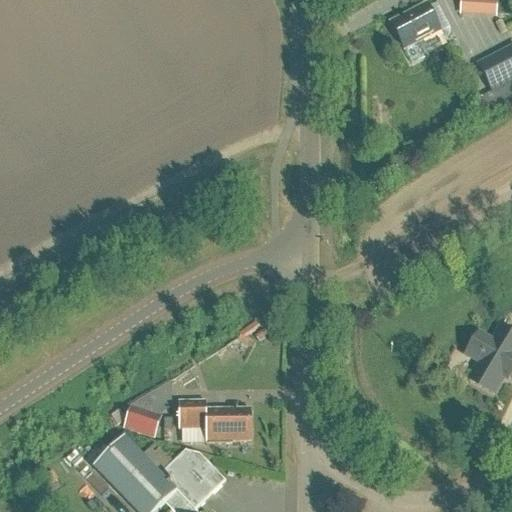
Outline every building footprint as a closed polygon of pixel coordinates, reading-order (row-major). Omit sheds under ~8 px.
[(456,0),(454,15),(492,21),(495,0),(456,0)] [(425,8),(389,26),(403,54),(440,35),(425,8)] [(511,104),(511,48),(475,68),(490,96),(478,103),(486,118),(511,104)] [(469,383),(493,397),(503,381),(507,384),(511,375),(511,337),(500,331),(492,345),(478,337),(466,359),(477,366),(476,367),(478,368),(469,383)] [(231,446),(250,445),(249,413),(206,414),(205,405),(178,406),(178,433),(205,433),(205,448),(231,447),(231,446)] [(160,423),(129,413),(122,435),(153,445),(160,423)] [(164,423),(164,434),(172,434),(172,423),(164,423)] [(195,511),(224,485),(198,459),(184,456),(160,479),(124,441),(93,471),(131,511),(160,511),(165,507),(169,511),(195,511)]
